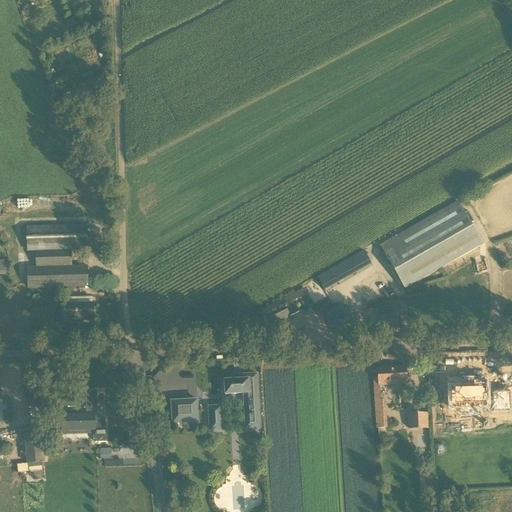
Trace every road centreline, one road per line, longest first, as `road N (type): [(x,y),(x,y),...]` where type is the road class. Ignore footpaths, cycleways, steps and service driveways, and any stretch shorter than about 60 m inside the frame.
road 1 (unclassified): [(131,353),(511,348)]
road 2 (unclassified): [(131,353),(122,311),(113,0)]
road 3 (unclassified): [(156,511),(131,353)]
road 4 (unclassified): [(0,355),(131,353)]
